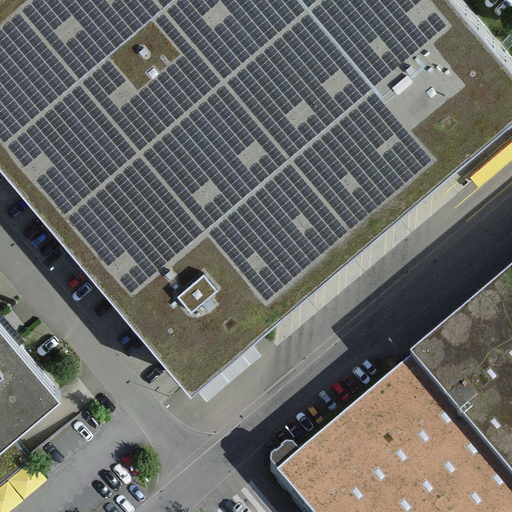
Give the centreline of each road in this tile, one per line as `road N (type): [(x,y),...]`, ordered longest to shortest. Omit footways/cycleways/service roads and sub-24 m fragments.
road 1 (residential): [(511,214),(204,464)]
road 2 (residential): [(204,464),(0,232)]
road 3 (unknown): [(147,399),(18,511)]
